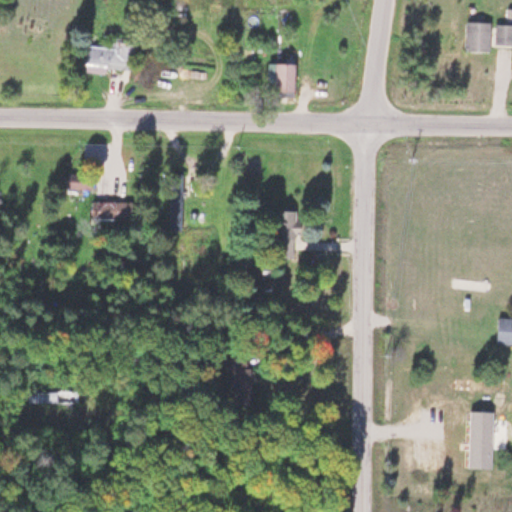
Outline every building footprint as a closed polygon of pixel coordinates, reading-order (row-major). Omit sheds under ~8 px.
[(488,51),(488,21),(463,21),(463,51),(488,51)] [(494,45),(511,45),(511,23),(494,24),(494,45)] [(132,70),(134,38),(109,36),(109,46),(81,44),(79,67),(132,70)] [(291,94),(291,60),(270,60),(270,94),(291,94)] [(89,190),(89,173),(63,172),(63,189),(89,190)] [(181,227),(181,173),(168,173),(168,227),(181,227)] [(126,201),(90,201),(90,217),(126,217),(126,201)] [(293,210),(271,210),(271,258),(293,258),(293,210)] [(494,343),(511,343),(511,316),(494,317),(494,343)] [(226,357),(230,405),(250,403),(246,355),(226,357)] [(509,378),(450,378),(450,389),(509,390),(509,378)] [(25,391),(25,402),(79,402),(79,391),(25,391)]
